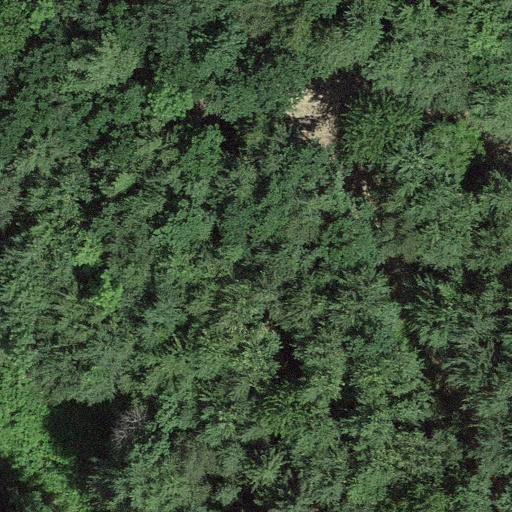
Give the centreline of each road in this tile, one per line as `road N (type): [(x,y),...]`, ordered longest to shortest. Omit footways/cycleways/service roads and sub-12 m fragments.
road 1 (track): [(302,99),(372,206),(511,498)]
road 2 (track): [(0,264),(43,199),(123,131),(210,107),(302,99)]
road 3 (track): [(302,99),(396,97),(511,149)]
